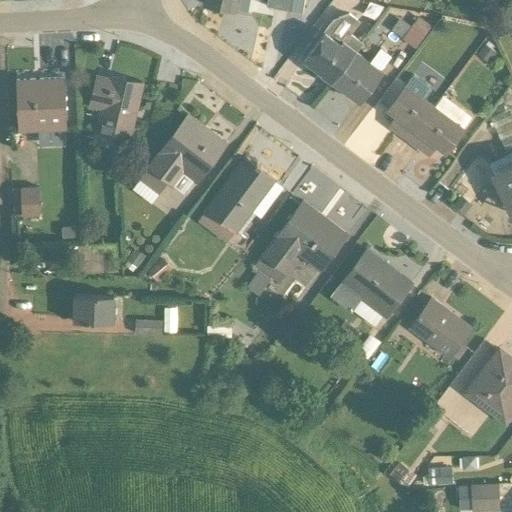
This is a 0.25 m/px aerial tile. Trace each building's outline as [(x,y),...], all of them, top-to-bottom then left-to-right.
[(203,0),(202,4),(234,10),(235,9),(246,12),(248,0),(203,0)] [(264,0),(263,7),(290,11),(290,13),(316,18),(322,1),(316,0),(264,0)] [(324,31),(301,60),(330,82),(355,49),(361,41),(350,33),(359,21),(348,12),(331,18),(322,29),(324,31)] [(417,16),(401,38),(415,47),(430,25),(417,16)] [(441,21),(432,33),(443,41),(451,28),(441,21)] [(483,44),(476,54),(487,63),(495,52),(491,49),(493,46),(487,41),(485,44),(483,44)] [(330,82),(357,103),(382,70),(379,68),(390,55),(380,47),(369,60),(355,49),(330,82)] [(108,74),(107,74),(107,77),(95,73),(86,106),(99,109),(93,133),(104,135),(102,147),(114,150),(117,138),(129,141),(129,140),(143,83),(108,74)] [(406,83),(404,82),(384,109),(393,116),(386,126),(407,142),(434,105),(424,97),(431,88),(413,74),(406,83)] [(17,131),(66,129),(63,78),(15,80),(17,131)] [(407,142),(427,157),(434,146),(444,153),(470,116),(442,95),(407,142)] [(511,111),(511,108),(489,118),(504,152),(511,148),(511,111)] [(195,183),(227,141),(187,111),(145,165),(146,167),(137,179),(138,180),(131,189),(150,203),(166,182),(172,186),(173,186),(183,194),(192,182),(195,183)] [(511,152),(489,163),(509,207),(511,214),(511,152)] [(259,217),(282,186),(274,180),(275,179),(243,154),(202,208),(235,232),(236,231),(239,233),(254,213),(259,217)] [(38,187),(20,188),(21,216),(40,215),(38,187)] [(254,264),(278,282),(284,274),(286,275),(298,260),(293,255),(295,253),(320,271),(347,233),(301,198),(258,254),(260,256),(254,264)] [(117,273),(118,272),(116,243),(76,245),(78,273),(117,273)] [(366,246),(328,295),(350,312),(351,310),(373,326),(381,315),(384,317),(412,281),(366,246)] [(126,261),(124,264),(131,271),(134,267),(135,267),(144,255),(134,248),(125,260),(126,261)] [(171,268),(162,257),(147,269),(156,280),(171,268)] [(269,278),(258,270),(246,285),(257,294),(269,278)] [(113,322),(114,296),(74,295),(73,321),(113,322)] [(472,326),(430,295),(406,328),(448,358),(450,355),(457,360),(466,348),(459,343),(472,326)] [(160,334),(161,321),(135,319),(134,333),(160,334)] [(230,325),(207,325),(207,335),(230,335),(230,325)] [(301,333),(291,345),(304,356),(314,344),(301,333)] [(369,334),(356,351),(365,358),(380,342),(369,334)] [(461,392),(505,426),(511,415),(511,355),(497,345),(461,392)] [(434,404),(421,421),(430,428),(444,411),(434,404)] [(475,457),(462,457),(462,471),(477,470),(477,468),(479,468),(479,458),(475,457)] [(398,461),(388,474),(406,487),(415,475),(398,461)] [(451,468),(426,468),(427,485),(451,485),(451,468)] [(471,485),(471,511),(498,510),(497,483),(471,485)]
